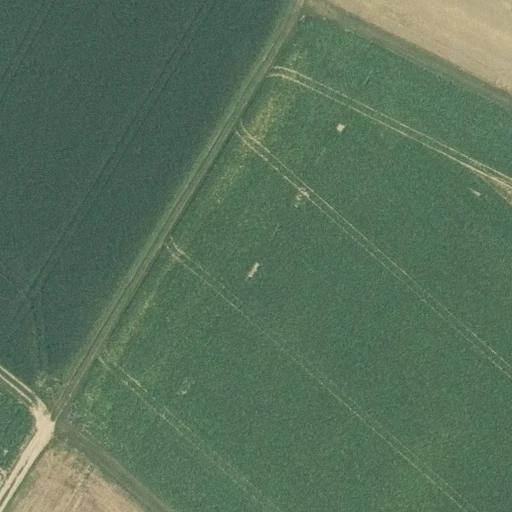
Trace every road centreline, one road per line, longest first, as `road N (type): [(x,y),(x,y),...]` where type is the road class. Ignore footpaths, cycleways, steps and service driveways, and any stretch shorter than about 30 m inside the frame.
road 1 (track): [(299,0),(0,502)]
road 2 (track): [(511,100),(310,0)]
road 3 (track): [(169,511),(0,370)]
